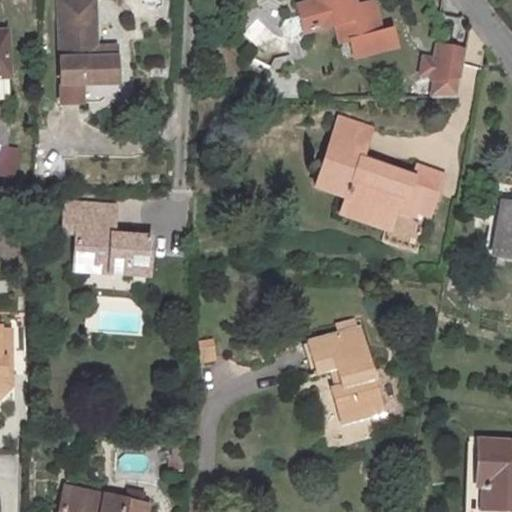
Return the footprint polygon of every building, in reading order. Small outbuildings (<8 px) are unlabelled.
[(325,0),(326,1),(307,4),(310,14),(292,19),(288,27),(292,40),(298,44),(309,41),(314,30),(343,25),(348,43),(357,41),(362,58),(404,48),(400,30),(389,32),(382,2),(364,6),(362,0),(325,0)] [(99,62),(98,51),(98,24),(98,8),(61,8),(62,106),(87,105),(87,88),(115,87),(119,87),(119,62),(99,62)] [(13,28),(0,28),(0,99),(14,99),(13,28)] [(458,98),(466,48),(435,43),(426,97),(458,98)] [(119,51),(98,51),(99,62),(119,62),(119,51)] [(116,96),(115,87),(87,88),(87,105),(99,105),(116,96)] [(348,116),(342,132),(373,144),(379,129),(348,116)] [(9,121),(0,121),(0,143),(10,143),(9,121)] [(401,206),(422,213),(433,217),(448,178),(423,168),(418,180),(367,160),(373,144),(342,132),(320,186),(351,197),(347,207),(393,225),(399,212),(401,206)] [(23,147),(7,144),(2,174),(18,177),(23,147)] [(109,274),(148,277),(151,240),(112,237),(115,205),(66,201),(64,222),(79,223),(76,257),(110,260),(109,274)] [(419,220),(422,213),(401,206),(399,212),(419,220)] [(393,225),(347,207),(344,214),(390,231),(393,225)] [(511,209),(508,209),(498,257),(511,260),(511,209)] [(422,243),(390,231),(386,243),(418,255),(422,243)] [(384,417),(361,330),(306,348),(315,376),(338,370),(344,390),(334,392),(344,429),(384,417)] [(0,402),(13,390),(14,333),(0,332),(0,402)] [(511,511),(511,444),(481,443),(477,488),(485,488),(483,511),(511,511)] [(186,455),(171,455),(170,476),(185,477),(186,455)] [(143,511),(66,495),(62,511),(143,511)]
